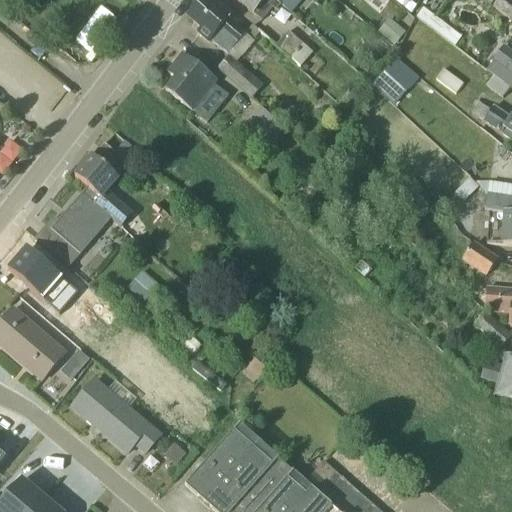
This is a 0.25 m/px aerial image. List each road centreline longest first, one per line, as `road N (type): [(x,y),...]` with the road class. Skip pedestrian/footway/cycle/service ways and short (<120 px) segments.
road 1 (residential): [(174,0),(0,222)]
road 2 (residential): [(140,511),(0,403)]
